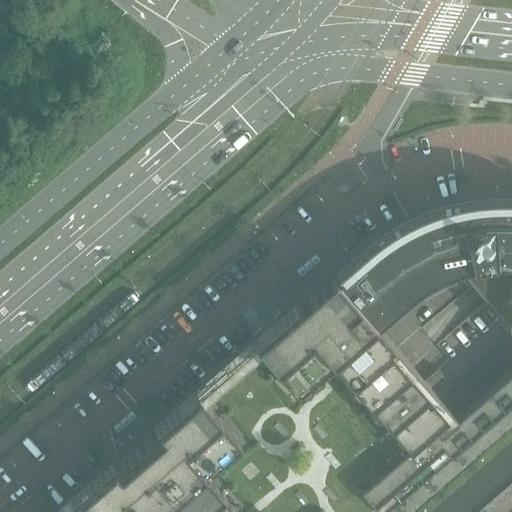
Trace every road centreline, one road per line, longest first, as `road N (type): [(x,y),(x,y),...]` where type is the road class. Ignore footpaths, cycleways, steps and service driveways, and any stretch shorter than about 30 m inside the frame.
road 1 (residential): [(0,509),(372,190),(455,159),(511,160)]
road 2 (secondary): [(0,314),(295,60)]
road 3 (secondary): [(231,44),(0,248)]
road 4 (secondary): [(295,60),(511,85)]
road 5 (secondary): [(511,38),(318,25)]
